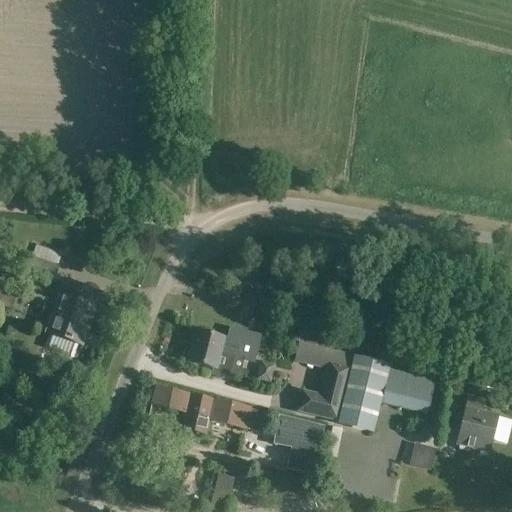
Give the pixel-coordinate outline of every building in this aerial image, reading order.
[(58,269),(31,260),(26,275),(53,284),(58,269)] [(511,273),(500,323),(510,326),(504,352),(511,353),(511,273)] [(18,289),(0,283),(0,307),(11,311),(18,289)] [(97,297),(65,286),(43,349),(46,354),(60,359),(65,356),(70,342),(80,346),(97,297)] [(400,290),(384,286),(377,324),(392,327),(400,290)] [(197,334),(190,365),(209,369),(215,371),(214,375),(224,377),(231,375),(235,360),(236,358),(252,363),(259,339),(231,332),(227,344),(222,343),(223,341),(197,334)] [(342,403),(338,423),(373,432),(380,404),(427,416),(434,384),(387,373),(388,369),(389,368),(353,359),(342,403)] [(340,407),(349,371),(329,366),(321,398),(301,393),(297,413),(331,421),(336,423),(340,407)] [(249,409),(154,389),(150,407),(186,414),(183,431),(204,436),(207,422),(244,430),(249,409)] [(483,403),(468,399),(465,411),(456,446),(488,454),(491,442),(505,446),(510,422),(480,415),(483,403)] [(279,419),(274,445),(292,448),(288,470),(313,475),(322,430),(279,419)] [(428,471),(431,453),(410,448),(406,466),(428,471)] [(234,480),(217,477),(209,510),(217,511),(230,511),(233,501),(229,500),(234,480)]
